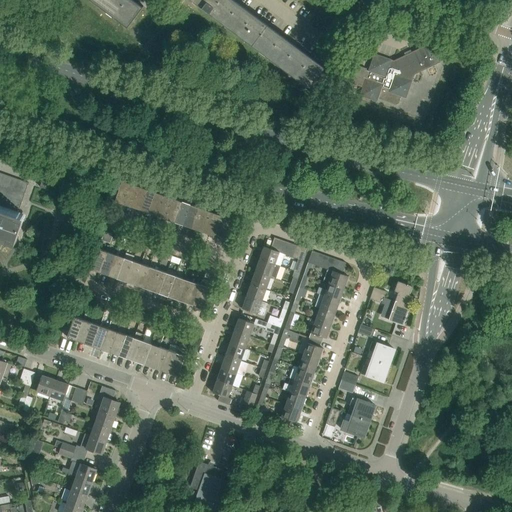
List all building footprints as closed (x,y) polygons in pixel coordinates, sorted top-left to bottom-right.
[(128,26),(143,6),(134,0),(92,0),(128,26)] [(309,87),(325,67),(324,66),(324,67),(234,0),(192,0),(309,87)] [(439,63),(442,57),(446,45),(434,41),(394,60),(392,60),(389,59),(374,54),(368,71),(366,70),(366,68),(358,66),(352,84),(360,87),(360,85),(363,86),(359,96),(377,102),(378,98),(386,101),(396,105),(398,103),(401,96),(406,98),(411,85),(414,75),(430,67),(439,63)] [(0,233),(17,240),(25,216),(21,215),(22,212),(19,210),(29,183),(0,172),(0,233)] [(40,186),(40,187),(49,190),(49,189),(48,189),(51,182),(51,183),(51,182),(42,179),(43,180),(41,186),(40,186)] [(115,201),(124,205),(131,183),(122,180),(120,186),(115,201)] [(124,205),(132,207),(140,186),(131,183),(124,205)] [(132,207),(141,210),(148,189),(140,186),(132,207)] [(141,210),(149,213),(157,192),(148,189),(141,210)] [(149,213),(158,216),(165,195),(157,192),(149,213)] [(158,216),(166,219),(174,198),(165,195),(158,216)] [(166,219),(175,222),(182,201),(174,198),(166,219)] [(175,222),(183,225),(191,204),(182,201),(175,222)] [(183,225),(192,228),(199,207),(191,204),(183,225)] [(199,207),(192,228),(200,231),(208,210),(199,207)] [(216,213),(208,210),(200,231),(209,234),(216,213)] [(209,234),(217,237),(225,216),(216,213),(209,234)] [(225,216),(217,237),(226,240),(233,220),(233,219),(225,216)] [(274,237),(270,248),(276,251),(280,239),(274,237)] [(279,252),(282,253),(286,241),(280,239),(276,251),(280,252),(279,252)] [(291,243),(286,241),(282,253),(285,254),(287,255),(291,243)] [(287,255),(293,257),(297,245),(291,243),(287,255)] [(293,257),(298,259),(303,247),(297,245),(293,257)] [(260,259),(275,264),(280,266),(285,254),(282,253),(279,252),(280,252),(276,251),(270,248),(264,246),(260,259)] [(303,247),(298,259),(304,261),(308,249),(303,247)] [(91,269),(100,272),(107,251),(98,248),(91,269)] [(107,251),(100,272),(108,275),(116,255),(107,251)] [(312,251),(308,262),(313,264),(314,264),(318,253),(312,251)] [(124,258),(117,278),(125,281),(134,256),(126,253),(124,258)] [(314,264),(319,266),(324,255),(318,253),(314,264)] [(116,255),(108,275),(117,278),(124,258),(116,255)] [(324,255),(319,266),(325,268),(329,257),(324,255)] [(134,256),(125,281),(134,284),(141,264),(133,261),(134,256)] [(328,269),(331,270),(335,259),(329,257),(325,268),(328,269)] [(255,271),(271,277),(276,279),(280,266),(275,264),(260,259),(255,271)] [(300,273),(304,261),(298,259),(294,271),(300,273)] [(333,271),(336,272),(340,260),(335,259),(331,270),(333,271)] [(346,263),(340,260),(336,272),(342,274),(346,263)] [(308,262),(304,275),(308,276),(313,264),(308,262)] [(141,264),(134,284),(142,287),(150,267),(141,264)] [(150,267),(142,287),(151,290),(158,270),(150,267)] [(333,271),(331,270),(328,269),(323,282),(329,283),(344,289),(348,276),(342,274),(336,272),(333,271)] [(158,270),(151,290),(159,293),(166,273),(158,270)] [(266,289),(271,277),(255,271),(251,284),(266,289)] [(295,286),(300,273),(294,271),(293,275),(294,276),(291,284),(295,286)] [(166,273),(159,293),(168,296),(175,276),(166,273)] [(304,275),(299,287),(304,289),(308,276),(304,275)] [(175,276),(168,296),(176,299),(183,279),(175,276)] [(183,279),(176,299),(185,302),(192,281),(183,279)] [(399,290),(395,301),(410,306),(413,296),(409,295),(413,286),(409,285),(410,283),(408,282),(399,279),(395,289),(399,290)] [(185,302),(193,305),(200,284),(192,281),(185,302)] [(318,293),(319,294),(324,296),(339,301),(344,289),(329,283),(326,290),(320,288),(318,293)] [(200,284),(193,305),(202,308),(209,288),(209,287),(200,284)] [(251,284),(247,296),(262,301),(266,289),(251,284)] [(299,287),(295,299),(300,301),(304,289),(299,287)] [(374,287),(372,293),(385,298),(387,291),(374,287)] [(383,303),(385,298),(372,293),(370,299),(383,303)] [(339,301),(324,296),(319,294),(314,306),(320,308),(335,313),(339,301)] [(267,303),(262,301),(247,296),(242,308),(263,316),(267,303)] [(295,299),(291,311),(295,313),(300,301),(295,299)] [(410,306),(395,301),(388,320),(403,325),(405,320),(406,317),(410,306)] [(281,328),(287,310),(282,308),(279,318),(270,315),(267,323),(281,328)] [(320,308),(316,320),(331,325),(335,313),(320,308)] [(291,311),(284,329),(289,331),(295,313),(291,311)] [(76,340),(83,319),(74,316),(69,314),(63,329),(69,331),(67,337),(76,340)] [(239,318),(234,331),(250,336),(254,323),(239,318)] [(308,323),(314,325),(311,333),(309,338),(321,342),(323,337),(326,338),(331,325),(316,320),(310,318),(308,323)] [(76,340),(84,343),(92,322),(83,319),(76,340)] [(84,343),(93,346),(100,325),(92,322),(84,343)] [(273,334),(270,343),(274,345),(281,328),(267,323),(265,331),(273,334)] [(361,324),(358,333),(372,338),(375,329),(361,324)] [(93,346),(101,349),(109,328),(100,325),(93,346)] [(101,349),(110,352),(117,331),(109,328),(101,349)] [(284,329),(278,346),(283,348),(287,337),(297,340),(299,334),(289,331),(284,329)] [(110,352),(118,355),(126,334),(117,331),(110,352)] [(230,343),(245,348),(250,336),(234,331),(230,343)] [(127,358),(135,361),(143,340),(145,335),(136,332),(134,337),(127,358)] [(118,355),(127,358),(134,337),(126,334),(118,355)] [(180,341),(190,344),(192,339),(182,335),(180,341)] [(308,342),(303,355),(318,361),(323,348),(320,347),(321,342),(309,338),(308,342)] [(135,361),(144,364),(151,343),(143,340),(135,361)] [(374,352),(372,359),(389,365),(395,349),(372,341),(369,350),(374,352)] [(144,364),(152,367),(160,346),(151,343),(144,364)] [(230,343),(226,355),(241,361),(245,348),(230,343)] [(152,367),(161,370),(168,349),(160,346),(152,367)] [(278,346),(274,358),(279,360),(283,348),(278,346)] [(178,377),(178,376),(187,350),(178,347),(177,352),(169,373),(178,377)] [(168,349),(161,370),(169,373),(177,352),(168,349)] [(226,355),(221,368),(236,373),(241,361),(226,355)] [(303,355),(299,367),(314,373),(318,361),(303,355)] [(274,358),(270,371),(274,373),(279,360),(274,358)] [(7,376),(12,364),(0,359),(0,374),(2,375),(7,376)] [(389,365),(372,359),(369,367),(364,365),(361,373),(383,381),(389,365)] [(294,366),(290,378),(310,385),(312,379),(314,378),(315,375),(314,374),(314,373),(299,367),(294,366)] [(30,370),(24,368),(19,382),(25,384),(30,370)] [(221,368),(217,380),(232,385),(236,373),(221,368)] [(26,384),(30,386),(35,372),(30,370),(25,384),(26,384)] [(270,385),(274,373),(270,371),(265,383),(270,385)] [(344,371),(341,379),(356,385),(358,376),(344,371)] [(37,391),(50,395),(56,380),(43,375),(37,391)] [(292,386),(290,392),(305,397),(310,385),(290,378),(288,384),(292,386)] [(356,385),(341,379),(338,388),(353,393),(356,385)] [(56,380),(50,395),(64,400),(69,384),(56,380)] [(213,392),(220,395),(218,401),(229,405),(231,399),(228,398),(232,385),(217,380),(213,392)] [(265,383),(261,395),(265,397),(266,397),(270,385),(265,383)] [(23,388),(21,396),(20,396),(26,398),(27,395),(30,386),(26,384),(24,389),(23,388)] [(77,402),(82,389),(76,387),(71,400),(77,402)] [(87,391),(82,389),(77,402),(83,404),(87,391)] [(257,394),(252,392),(247,391),(242,403),(253,407),(257,394)] [(286,404),(301,410),(305,397),(290,392),(286,404)] [(28,411),(33,397),(27,395),(26,398),(23,406),(22,409),(28,411)] [(23,406),(26,398),(20,396),(18,405),(23,406)] [(120,402),(104,397),(100,410),(116,415),(120,402)] [(350,406),(348,413),(352,415),(369,421),(375,405),(352,397),(349,405),(350,406)] [(87,399),(85,405),(91,408),(94,401),(87,399)] [(297,422),(301,410),(286,404),(281,417),(277,415),(275,421),(286,425),(288,419),(297,422)] [(331,407),(326,423),(335,427),(340,411),(331,407)] [(63,424),(64,421),(67,412),(68,410),(62,408),(57,422),(63,424)] [(116,415),(100,410),(95,422),(111,428),(116,415)] [(67,412),(64,421),(69,423),(72,414),(67,412)] [(364,437),(369,421),(352,415),(350,422),(344,420),(341,429),(347,431),(364,437)] [(0,420),(0,426),(11,430),(13,425),(0,420)] [(95,422),(91,435),(107,441),(111,428),(95,422)] [(0,433),(9,437),(11,430),(0,426),(0,433)] [(80,446),(102,454),(107,441),(91,435),(84,433),(80,446)] [(41,449),(43,441),(37,439),(34,447),(41,449)] [(62,442),(60,447),(73,452),(75,446),(62,442)] [(73,452),(60,447),(58,453),(71,458),(73,452)] [(199,490),(193,506),(208,511),(216,511),(228,481),(224,480),(227,471),(199,461),(190,487),(199,490)] [(81,463),(76,476),(92,482),(97,469),(81,463)] [(76,476),(72,488),(88,494),(92,482),(76,476)] [(24,483),(17,484),(19,493),(26,491),(24,483)] [(72,488),(67,501),(83,507),(88,494),(72,488)] [(33,511),(31,499),(25,500),(26,511),(33,511)] [(81,511),(83,507),(67,501),(63,511),(81,511)]
